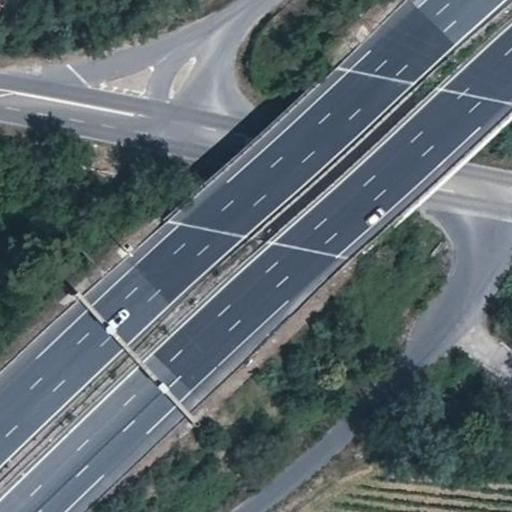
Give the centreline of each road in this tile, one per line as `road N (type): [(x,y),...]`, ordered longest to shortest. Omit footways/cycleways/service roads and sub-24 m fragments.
road 1 (motorway): [(26,511),(511,61)]
road 2 (motorway): [(468,0),(0,430)]
road 3 (unclassified): [(242,511),(356,425),(464,316),(500,200)]
road 4 (tertiary): [(167,131),(500,200)]
road 5 (unclassified): [(230,21),(37,87)]
road 6 (tertiary): [(0,109),(128,122)]
road 7 (unclassified): [(167,131),(230,21)]
